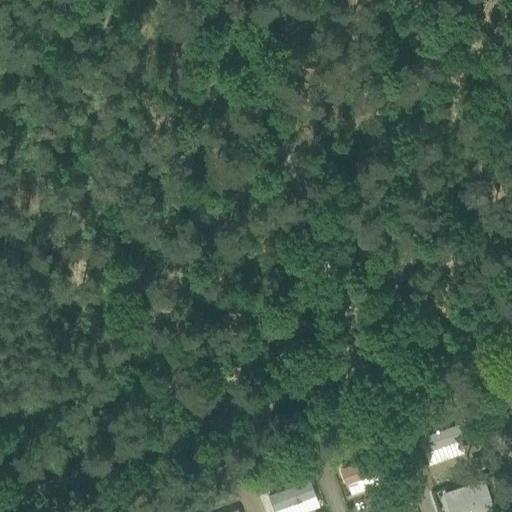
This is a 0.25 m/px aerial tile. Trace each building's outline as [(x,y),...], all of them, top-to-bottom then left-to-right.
[(458,424),(418,437),(423,452),(424,452),(461,439),(463,439),(458,424)] [(382,453),(337,468),(343,486),(347,484),(351,495),(391,481),(387,471),(388,470),(382,453)] [(480,456),(469,459),(473,471),(483,468),(480,456)] [(310,479),(267,494),(272,511),(273,511),(316,497),(310,479)] [(483,479),(444,492),(450,511),(474,511),(492,506),(483,479)] [(403,483),(394,485),(399,498),(407,495),(403,483)]
